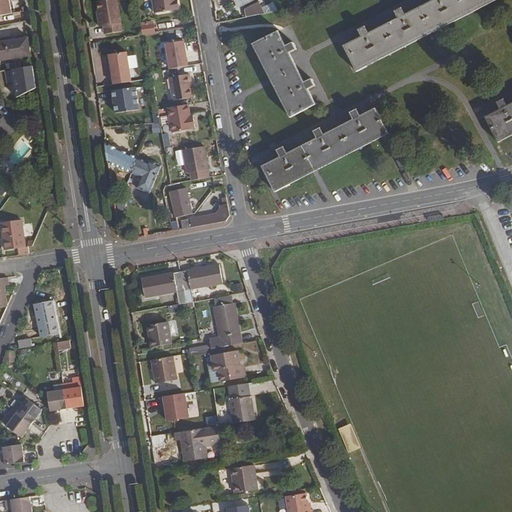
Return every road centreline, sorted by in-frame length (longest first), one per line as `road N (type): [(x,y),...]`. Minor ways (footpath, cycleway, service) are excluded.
road 1 (residential): [(345,511),(282,361),(242,231)]
road 2 (residential): [(511,177),(242,231)]
road 3 (secondary): [(89,256),(50,0)]
road 4 (residential): [(242,231),(203,0)]
road 5 (secondary): [(89,256),(123,466)]
road 6 (residential): [(242,231),(89,256)]
